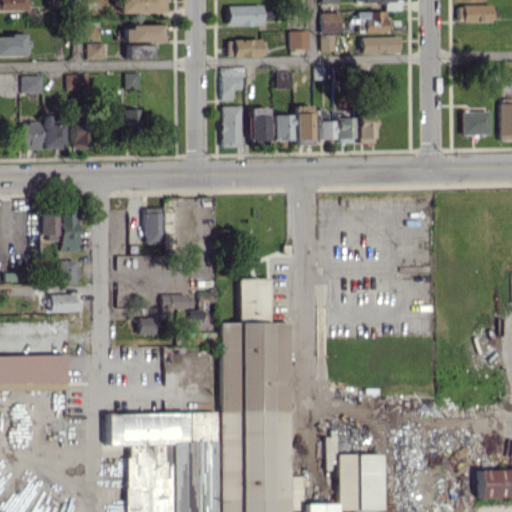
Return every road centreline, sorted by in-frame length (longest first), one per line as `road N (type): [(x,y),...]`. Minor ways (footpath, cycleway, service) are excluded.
road 1 (tertiary): [(0,177),(511,166)]
road 2 (residential): [(103,379),(97,175)]
road 3 (residential): [(195,0),(197,173)]
road 4 (residential): [(429,0),(430,169)]
